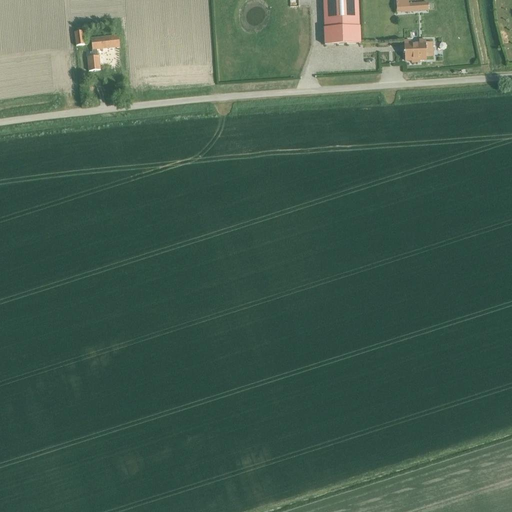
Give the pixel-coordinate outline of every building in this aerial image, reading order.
[(322,0),(323,15),(324,45),(361,44),(360,27),(358,27),(357,0),(322,0)] [(408,4),(396,5),(396,13),(428,11),(428,3),(408,4)] [(313,42),(313,11),(298,11),(298,42),(313,42)] [(83,32),(74,33),(76,47),(85,46),(83,32)] [(90,39),(92,51),(92,57),(87,58),(88,72),(100,71),(99,56),(97,57),(96,50),(119,48),(118,36),(90,39)] [(401,52),(404,52),(404,61),(410,61),(411,64),(419,63),(419,61),(426,61),(426,58),(432,58),(431,41),(418,41),(418,44),(410,44),(410,42),(403,42),(404,44),(401,44),(401,52)]
